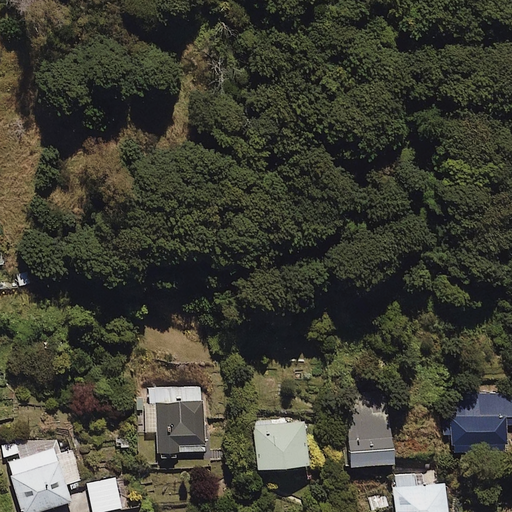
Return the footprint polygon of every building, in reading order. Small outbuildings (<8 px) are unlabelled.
[(144,430),(155,430),(155,447),(203,447),(202,389),(143,389),(144,430)] [(511,392),(448,393),(449,443),(504,442),(504,423),(511,422),(511,392)] [(386,393),(343,395),(347,461),(390,459),(386,393)] [(304,419),(252,420),(253,461),(305,460),(304,419)] [(56,438),(3,452),(19,510),(69,497),(66,488),(82,483),(73,451),(60,455),(56,438)] [(422,477),(392,478),(393,511),(445,511),(445,483),(423,484),(422,477)]
